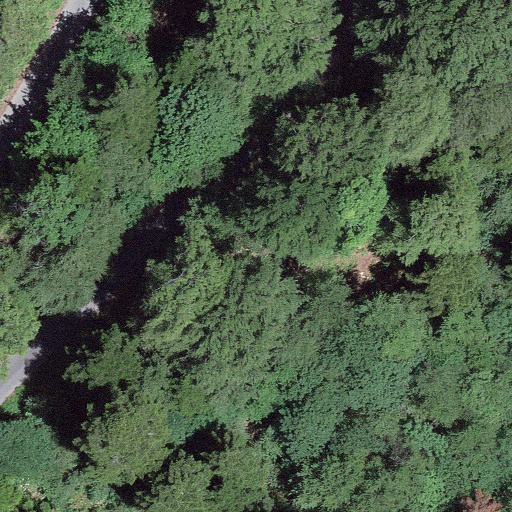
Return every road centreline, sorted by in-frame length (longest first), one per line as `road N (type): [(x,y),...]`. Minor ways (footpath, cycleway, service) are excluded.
road 1 (track): [(372,0),(300,89),(0,386)]
road 2 (track): [(0,152),(85,0)]
